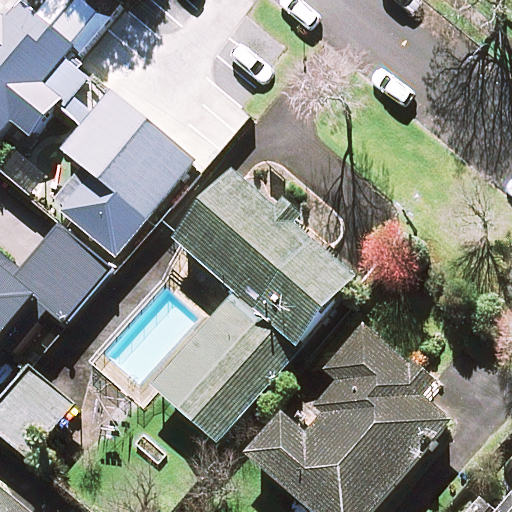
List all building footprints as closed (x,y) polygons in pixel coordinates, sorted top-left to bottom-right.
[(0,141),(2,144),(17,127),(38,145),(93,83),(72,64),(83,52),(29,5),(10,27),(0,18),(0,141)] [(203,176),(116,100),(68,155),(98,181),(68,215),(124,265),(203,176)] [(367,289),(243,180),(184,247),(243,299),(161,392),(225,449),(367,289)] [(0,263),(0,385),(14,368),(6,361),(47,312),(74,334),(119,279),(64,233),(23,282),(0,263)] [(386,511),(468,420),(372,334),(334,378),(347,390),(308,435),(291,419),(255,460),(313,511),(386,511)] [(80,416),(39,378),(0,419),(0,431),(35,464),(80,416)] [(0,511),(28,511),(0,488),(0,511)]
